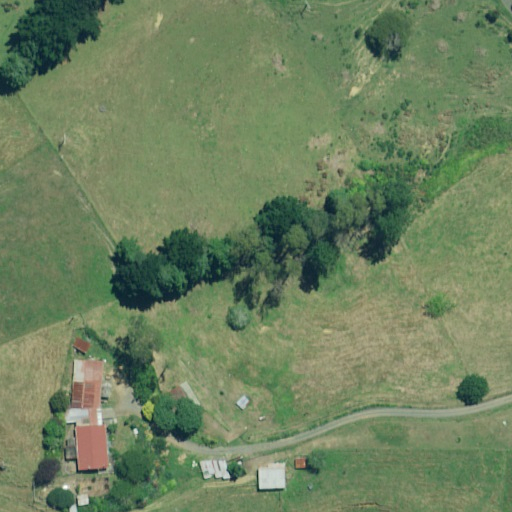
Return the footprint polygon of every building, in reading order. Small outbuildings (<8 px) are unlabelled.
[(78,337),(72,346),(85,354),(91,345),(78,337)] [(77,460),(78,471),(108,470),(107,427),(101,427),(100,409),(103,362),(75,360),(72,407),(76,407),(76,410),(66,410),(66,424),(76,424),(77,445),(66,446),(66,460),(77,460)] [(245,395),(236,403),(243,411),(252,403),(245,395)] [(226,462),(199,462),(204,479),(230,479),(226,462)] [(284,489),(285,465),(269,465),(269,470),(259,470),(259,488),(284,489)] [(89,495),(78,496),(79,507),(90,506),(89,495)]
